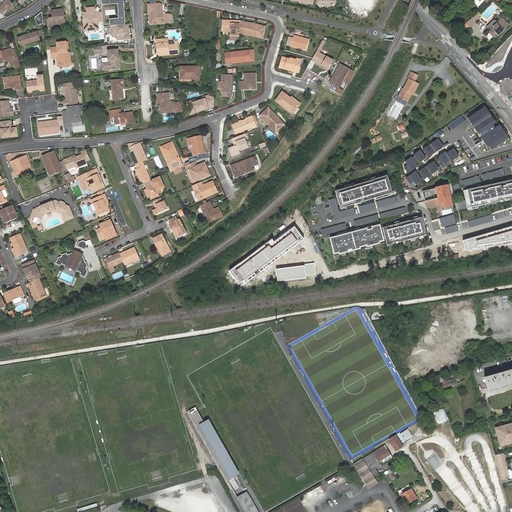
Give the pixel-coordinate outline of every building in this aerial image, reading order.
[(3,4),(0,1),(0,12),(2,14),(6,9),(8,11),(13,5),(7,0),(3,4)] [(125,25),(123,0),(100,0),(101,0),(103,0),(105,0),(106,4),(117,4),(118,18),(114,18),(115,25),(125,25)] [(159,4),(148,4),(148,13),(151,13),(152,24),(168,22),(167,14),(160,15),(159,4)] [(103,21),(102,11),(94,12),(93,6),(87,6),(87,10),(83,11),(85,31),(98,29),(97,21),(103,21)] [(66,25),(64,9),(52,10),(53,19),(49,19),(50,27),(66,25)] [(479,18),(476,14),(466,23),(471,29),(476,24),(475,22),(479,18)] [(487,31),(495,39),(509,24),(502,17),(497,22),(494,19),(486,27),(489,30),(487,31)] [(239,23),(239,21),(222,21),(222,30),(230,30),(230,36),(239,36),(239,32),(239,23)] [(244,24),(239,23),(239,32),(253,35),(253,34),(262,36),(264,26),(245,22),(244,24)] [(129,39),(128,28),(126,28),(125,25),(115,25),(110,26),(111,35),(114,34),(114,37),(118,40),(129,39)] [(42,30),(18,37),(20,45),(43,39),(41,32),(42,32),(42,30)] [(293,38),(288,36),(286,44),(306,49),(308,39),(294,35),(293,38)] [(166,39),(156,40),(157,53),(167,53),(167,55),(178,54),(177,44),(168,45),(168,43),(166,43),(166,39)] [(320,50),(325,41),(322,40),(316,51),(318,52),(319,50),(320,50)] [(60,65),(71,64),(70,54),(68,52),(67,49),(66,42),(57,43),(58,48),(50,49),(51,57),(57,56),(59,57),(58,58),(58,64),(60,65)] [(102,54),(102,46),(94,47),(95,55),(102,54)] [(1,51),(4,62),(12,60),(14,66),(20,64),(18,57),(17,57),(14,50),(12,51),(11,48),(1,51)] [(102,70),(119,69),(117,50),(107,51),(108,56),(108,63),(102,63),(102,70)] [(252,51),(225,54),(226,61),(231,60),(232,63),(241,62),(241,61),(253,60),(252,51)] [(318,52),(316,51),(313,57),(312,60),(329,69),(334,60),(318,52)] [(71,66),(71,64),(60,65),(58,64),(58,58),(59,57),(57,56),(51,57),(51,59),(56,59),(57,65),(59,67),(71,66)] [(290,59),(282,57),(279,67),(287,69),(287,68),(293,70),(293,71),(297,72),(299,66),(298,66),(300,61),(290,59)] [(330,82),(339,87),(343,80),(348,83),(354,71),(340,63),(330,82)] [(199,67),(181,68),(181,79),(199,79),(199,67)] [(26,81),(27,90),(31,89),(32,90),(39,90),(40,91),(44,90),(43,73),(37,73),(37,80),(26,81)] [(410,93),(413,94),(417,86),(412,84),(415,77),(409,73),(405,80),(406,81),(401,91),(400,90),(397,98),(406,103),(410,95),(410,93)] [(244,82),(240,82),(240,89),(255,88),(255,74),(245,74),(244,82)] [(222,88),(222,96),(229,97),(230,84),(231,84),(231,76),(222,75),(222,81),(220,82),(220,88),(222,88)] [(4,89),(14,88),(16,87),(16,90),(21,90),(20,76),(2,77),(4,89)] [(111,81),(113,100),(122,99),(122,89),(123,89),(122,80),(111,81)] [(78,105),(79,105),(77,88),(75,89),(74,82),(63,84),(64,90),(65,90),(67,99),(67,100),(66,102),(64,102),(65,107),(78,105)] [(327,87),(336,91),(339,87),(330,82),(327,87)] [(282,92),(276,101),(292,113),(300,104),(295,100),(294,101),(282,92)] [(168,93),(157,95),(158,103),(160,103),(162,113),(182,111),(181,103),(173,103),(173,102),(169,102),(168,93)] [(0,101),(0,117),(14,115),(13,110),(10,111),(9,108),(8,100),(0,101)] [(80,122),(78,105),(65,107),(58,108),(59,113),(62,112),(62,117),(63,125),(64,128),(69,127),(68,123),(70,123),(80,122)] [(496,123),(485,107),(468,119),(478,134),(480,133),(482,137),(480,138),(487,148),(488,147),(491,151),(509,138),(500,124),(495,128),(493,125),(496,123)] [(268,108),(260,116),(269,126),(270,125),(276,131),(283,124),(268,108)] [(134,124),(132,112),(121,114),(120,109),(113,111),(113,115),(107,116),(108,126),(125,124),(125,126),(134,124)] [(465,121),(462,116),(448,125),(450,129),(452,130),(465,121)] [(246,120),(232,125),(236,133),(255,126),(251,117),(246,119),(246,120)] [(38,122),(40,135),(60,133),(59,125),(58,120),(38,122)] [(2,138),(18,136),(17,128),(11,129),(9,129),(8,126),(10,125),(10,121),(0,122),(2,138)] [(270,125),(269,126),(277,134),(285,126),(283,124),(276,131),(270,125)] [(443,134),(440,130),(434,134),(437,138),(443,134)] [(247,137),(246,134),(232,139),(234,143),(237,142),(238,145),(240,151),(249,147),(247,143),(245,138),(247,137)] [(194,156),(205,154),(201,135),(190,137),(194,156)] [(444,147),(438,139),(423,149),(428,158),(444,147)] [(172,166),(174,171),(183,168),(180,162),(172,143),(161,147),(168,163),(172,161),(173,165),(174,165),(172,166)] [(134,161),(136,165),(143,162),(147,160),(140,144),(130,148),(131,151),(135,161),(134,161)] [(238,145),(230,149),(233,157),(241,154),(240,151),(238,145)] [(459,156),(453,148),(446,153),(445,151),(438,156),(439,157),(435,160),(440,166),(444,163),(444,164),(450,160),(451,162),(459,156)] [(426,158),(420,150),(414,155),(414,156),(412,158),(411,157),(404,161),(406,165),(403,167),(408,174),(418,167),(416,164),(418,162),(419,163),(426,158)] [(75,156),(64,160),(68,169),(75,166),(76,168),(86,163),(86,162),(90,160),(86,151),(81,153),(82,155),(75,157),(75,156)] [(42,157),(49,175),(55,173),(62,171),(54,152),(42,157)] [(26,156),(10,163),(11,167),(14,166),(19,175),(32,170),(26,156)] [(241,164),(233,167),(237,177),(253,170),(249,160),(241,163),(241,164)] [(434,161),(418,172),(424,180),(439,169),(434,161)] [(143,181),(144,183),(151,180),(150,178),(143,162),(136,165),(135,165),(137,168),(135,169),(140,182),(143,181)] [(195,162),(187,165),(189,169),(194,182),(209,175),(204,163),(197,166),(195,162)] [(503,168),(482,174),(484,181),(505,175),(503,168)] [(97,176),(99,175),(97,170),(78,178),(80,183),(84,181),(89,190),(92,189),(93,192),(104,188),(101,181),(99,181),(97,176)] [(416,171),(406,178),(410,184),(413,182),(416,186),(423,181),(416,171)] [(388,175),(336,191),(341,209),(393,193),(388,175)] [(461,181),(463,187),(481,182),(479,175),(461,181)] [(151,180),(144,183),(146,189),(145,190),(148,198),(149,198),(150,199),(159,195),(158,194),(159,194),(158,191),(160,190),(163,189),(158,177),(151,180)] [(511,179),(464,190),(466,200),(458,201),(460,209),(511,197),(511,179)] [(201,183),(193,186),(199,200),(217,192),(213,183),(203,187),(201,183)] [(449,186),(422,191),(427,209),(439,206),(440,210),(453,207),(449,186)] [(105,204),(107,203),(108,202),(104,194),(91,200),(93,204),(96,211),(98,216),(109,211),(107,206),(107,207),(105,204)] [(377,208),(397,203),(396,197),(359,206),(360,212),(377,209),(377,208)] [(160,198),(153,201),(155,206),(156,205),(157,208),(156,208),(155,208),(157,213),(168,208),(164,200),(162,201),(160,198)] [(336,198),(329,200),(332,213),(339,211),(336,198)] [(43,215),(50,212),(55,210),(63,213),(65,217),(68,216),(69,220),(74,218),(70,206),(66,205),(65,202),(61,201),(59,202),(56,200),(52,201),(47,203),(36,207),(35,210),(39,212),(37,218),(41,220),(43,215)] [(210,202),(201,206),(207,220),(211,218),(213,222),(223,217),(219,208),(214,210),(210,202)] [(12,205),(0,209),(0,210),(6,223),(18,218),(12,205)] [(405,207),(380,214),(381,220),(407,213),(405,207)] [(30,216),(37,218),(39,212),(35,210),(33,209),(30,216)] [(55,210),(50,212),(51,214),(55,212),(61,215),(64,222),(69,220),(68,216),(65,217),(63,213),(55,210)] [(454,214),(440,218),(442,227),(456,223),(454,214)] [(492,214),(468,222),(470,227),(493,220),(492,214)] [(355,225),(380,222),(379,215),(354,219),(355,225)] [(422,217),(383,227),(387,245),(427,235),(422,217)] [(169,226),(171,231),(173,230),(176,238),(185,234),(179,221),(177,222),(175,218),(169,221),(171,225),(169,226)] [(111,226),(113,226),(110,220),(100,224),(101,227),(106,239),(115,235),(111,226)] [(321,229),(323,236),(347,229),(345,223),(321,229)] [(367,228),(330,238),(335,255),(340,254),(340,255),(350,253),(350,251),(353,251),(353,252),(362,250),(361,248),(367,247),(368,248),(381,245),(380,243),(385,242),(380,224),(373,226),(373,228),(367,230),(367,228)] [(457,225),(445,227),(446,233),(459,231),(457,225)] [(105,238),(101,227),(96,230),(100,240),(105,238)] [(24,249),(27,248),(21,234),(10,238),(12,243),(11,244),(12,246),(13,245),(14,248),(17,253),(15,253),(16,257),(25,253),(24,249)] [(169,250),(161,235),(153,239),(155,244),(157,243),(160,250),(159,251),(160,255),(169,250)] [(78,246),(86,250),(88,246),(87,243),(83,241),(80,242),(78,246)] [(123,261),(124,265),(139,258),(134,247),(119,254),(123,261)] [(62,265),(67,267),(68,266),(76,270),(75,272),(80,274),(81,276),(85,278),(88,271),(87,268),(88,267),(87,262),(85,263),(83,257),(81,256),(74,252),(67,255),(67,253),(61,255),(62,256),(58,257),(55,263),(59,266),(62,265)] [(119,254),(119,253),(104,259),(107,268),(113,265),(123,261),(119,254)] [(26,273),(38,268),(34,260),(23,264),(25,268),(26,273)] [(39,278),(41,277),(38,268),(26,273),(29,278),(30,282),(31,281),(39,278)] [(30,282),(28,283),(36,300),(47,295),(39,278),(31,281),(30,282)] [(8,302),(25,295),(22,288),(19,289),(18,287),(4,293),(8,302)] [(482,305),(498,303),(499,310),(511,308),(509,294),(481,297),(482,305)] [(448,302),(449,309),(474,305),(473,297),(448,302)] [(478,332),(475,308),(467,309),(470,333),(478,332)] [(487,308),(479,309),(482,325),(490,323),(487,308)] [(511,369),(485,377),(489,390),(511,383),(511,369)] [(196,407),(189,411),(207,442),(208,441),(209,444),(208,444),(231,482),(238,478),(233,469),(205,422),(196,407)] [(445,407),(434,411),(437,420),(448,415),(445,407)] [(209,420),(205,422),(233,469),(237,467),(209,420)] [(511,423),(496,428),(501,446),(511,443),(511,423)] [(402,440),(414,433),(409,425),(397,432),(402,440)] [(397,434),(390,438),(397,450),(403,446),(397,434)] [(374,454),(379,461),(391,453),(385,444),(382,446),(380,443),(375,446),(377,450),(373,452),(374,454)] [(391,453),(379,461),(380,463),(392,455),(391,453)] [(504,453),(496,455),(502,482),(510,480),(504,453)] [(364,461),(369,468),(379,461),(374,454),(364,461)] [(373,465),(369,468),(364,461),(362,458),(354,464),(370,488),(378,482),(375,477),(379,474),(373,465)] [(392,469),(387,472),(391,478),(396,476),(392,469)] [(412,489),(402,495),(406,504),(417,498),(412,489)] [(245,492),(238,496),(246,511),(259,511),(250,494),(247,496),(245,492)]
